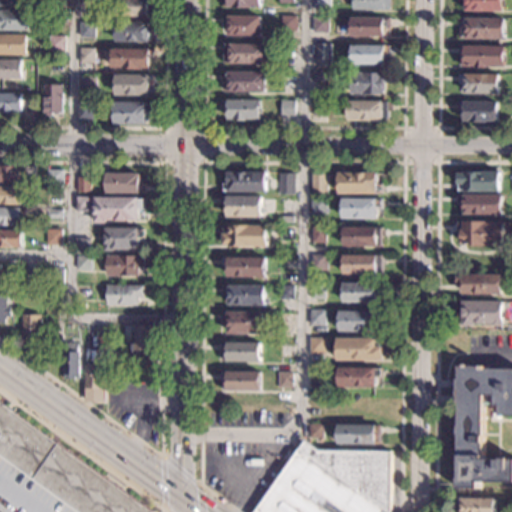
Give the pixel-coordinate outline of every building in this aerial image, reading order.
[(153,0),(153,17),(122,16),(122,0),(153,0)] [(262,0),(262,8),(224,8),(224,0),(262,0)] [(390,0),(390,10),(353,10),(353,0),(390,0)] [(503,0),(503,12),(465,11),(465,1),(459,1),(459,0),(503,0)] [(27,31),(0,31),(0,11),(27,11),(27,31)] [(261,37),(228,36),(228,16),(261,16),(261,37)] [(297,16),(296,32),(281,31),(282,16),(297,16)] [(329,33),(313,33),(313,17),(329,18),(329,33)] [(390,29),(385,29),(385,37),(351,37),(352,18),(390,18),(390,29)] [(505,39),(459,39),(459,18),(505,18),(505,39)] [(154,32),(148,32),(148,42),(115,42),(116,21),(154,22),(154,32)] [(95,38),(79,38),(79,23),(95,23),(95,38)] [(0,36),(26,36),(26,56),(0,55),(0,36)] [(65,52),(49,52),(50,36),(65,36),(65,52)] [(268,64),(224,64),(224,44),(268,45),(268,64)] [(331,44),(331,67),(316,66),(316,44),(331,44)] [(386,65),(353,65),(353,45),(386,45),(386,65)] [(505,67),(461,68),(461,47),(505,47),(505,67)] [(95,64),(79,64),(79,48),(95,48),(95,64)] [(154,59),(149,59),(149,69),(141,69),(141,70),(122,70),(122,68),(111,68),(111,49),(154,49),(154,59)] [(22,79),(0,79),(0,60),(22,60),(22,79)] [(329,73),(329,82),(312,81),(313,72),(329,73)] [(266,92),(224,93),(224,73),(266,73),(266,92)] [(390,83),(385,83),(385,95),(351,94),(351,73),(390,74),(390,83)] [(154,86),(148,86),(148,96),(115,96),(115,75),(154,75),(154,86)] [(498,95),(465,94),(465,84),(459,84),(459,75),(499,75),(498,95)] [(95,76),(94,94),(79,94),(80,76),(95,76)] [(63,113),(61,113),(59,115),(55,114),(54,113),(52,113),(52,117),(45,117),(45,85),(63,85),(63,113)] [(21,113),(0,113),(0,93),(22,93),(21,113)] [(296,117),(280,117),(281,100),(296,100),(296,117)] [(329,106),(331,106),(331,111),(328,111),(328,116),(313,116),(313,100),(329,101),(329,106)] [(261,120),(228,120),(228,109),(222,109),(222,101),(261,101),(261,120)] [(390,121),(348,121),(349,101),(390,102),(390,121)] [(153,114),(147,113),(147,125),(113,124),(113,102),(153,103),(153,114)] [(497,122),(488,122),(488,123),(469,123),(469,122),(463,121),(463,112),(459,112),(459,102),(497,103),(497,122)] [(93,104),(93,120),(77,121),(77,104),(93,104)] [(26,184),(0,184),(0,167),(26,167),(26,184)] [(63,186),(47,186),(47,170),(63,171),(63,186)] [(267,192),(222,192),(222,182),(227,182),(227,172),(267,172),(267,192)] [(378,184),(383,184),(383,194),(339,194),(339,172),(378,172),(378,184)] [(500,173),(500,192),(457,192),(457,174),(464,174),(464,173),(500,173)] [(140,185),(145,185),(145,194),(106,194),(106,174),(139,174),(140,185)] [(295,174),(295,195),(279,194),(279,174),(295,174)] [(328,196),(312,196),(312,175),(328,175),(328,196)] [(91,193),(77,193),(77,178),(91,178),(91,193)] [(21,193),(24,193),(24,201),(21,201),(21,205),(0,204),(0,187),(21,187),(21,193)] [(502,215),(463,215),(463,195),(502,195),(502,215)] [(92,212),(76,212),(76,197),(92,197),(92,212)] [(139,199),(145,199),(145,208),(139,208),(139,221),(106,220),(106,224),(94,224),(94,197),(139,198),(139,199)] [(263,217),(227,217),(227,206),(222,206),(223,197),(263,197),(263,217)] [(327,215),(311,215),(311,198),(327,198),(327,215)] [(383,209),(377,209),(377,219),(342,219),(343,198),(384,199),(383,209)] [(21,226),(0,226),(0,208),(21,209),(21,226)] [(63,219),(47,219),(47,210),(63,210),(63,219)] [(504,246),(503,246),(503,247),(496,247),(496,246),(463,246),(463,244),(462,244),(462,234),(458,234),(458,222),(504,222),(504,246)] [(268,247),(230,247),(230,245),(223,245),(223,226),(268,226),(268,247)] [(295,226),(295,242),(279,242),(279,226),(295,226)] [(326,243),(312,243),(312,227),(326,228),(326,243)] [(383,247),(343,246),(343,227),(383,228),(383,247)] [(146,242),(139,241),(139,249),(130,249),(130,251),(114,250),(114,252),(105,252),(105,228),(146,229),(146,242)] [(65,245),(50,245),(50,229),(65,229),(65,245)] [(23,248),(0,248),(0,231),(23,231),(23,248)] [(91,254),(75,254),(75,239),(90,239),(91,239),(91,254)] [(326,271),(311,271),(311,255),(326,255),(326,271)] [(382,275),(343,274),(344,255),(383,256),(382,275)] [(91,270),(77,270),(77,256),(91,256),(91,270)] [(145,268),(139,268),(139,276),(106,276),(107,256),(145,256),(145,268)] [(266,278),(228,278),(228,267),(224,267),(224,259),(266,259),(266,278)] [(40,268),(39,285),(22,285),(22,267),(40,268)] [(64,284),(49,284),(49,267),(64,267),(64,284)] [(501,295),(463,294),(463,285),(457,285),(457,275),(501,275),(501,295)] [(325,299),(312,299),(311,284),(325,284),(325,299)] [(382,302),(343,302),(343,284),(347,284),(382,284),(382,302)] [(145,297),(138,297),(138,306),(106,305),(107,286),(145,286),(145,297)] [(293,300),(280,300),(280,286),(293,286),(293,300)] [(266,305),(228,306),(228,295),(224,295),(224,287),(266,287),(266,305)] [(8,308),(12,308),(12,319),(7,319),(7,323),(0,323),(0,289),(8,289),(8,308)] [(505,325),(494,325),(494,323),(476,323),(476,325),(463,325),(463,323),(459,323),(459,301),(504,301),(505,325)] [(326,326),(310,326),(310,310),(326,310),(326,326)] [(376,315),(378,315),(378,329),(376,329),(376,332),(339,332),(339,311),(376,311),(376,315)] [(263,335),(228,335),(228,322),(223,322),(223,313),(263,313),(263,335)] [(42,345),(33,345),(33,349),(23,349),(23,316),(42,316),(42,345)] [(151,350),(130,350),(130,344),(134,344),(134,325),(151,326),(151,350)] [(326,355),(310,355),(310,340),(310,339),(326,339),(326,355)] [(383,361),(337,361),(337,339),(383,339),(383,361)] [(261,361),(222,361),(222,343),(261,343),(261,361)] [(292,359),(279,359),(278,343),(292,343),(292,359)] [(80,378),(75,378),(75,379),(65,380),(65,344),(79,344),(80,378)] [(142,365),(128,365),(128,357),(142,357),(142,365)] [(104,403),(85,403),(85,364),(104,364),(104,403)] [(511,416),(500,416),(500,406),(495,406),(495,404),(483,404),(483,460),(511,460),(511,482),(479,482),(479,489),(458,489),(458,479),(459,479),(459,455),(458,455),(459,367),(511,367),(511,416)] [(324,382),(310,382),(310,368),(324,368),(324,382)] [(382,380),(375,380),(375,388),(338,388),(338,368),(382,369),(382,380)] [(261,392),(222,391),(222,373),(261,374),(261,392)] [(292,388),(278,388),(278,373),(293,373),(292,388)] [(324,410),(310,410),(310,395),(324,395),(324,410)] [(382,406),(376,405),(376,416),(338,416),(338,396),(382,396),(382,406)] [(0,402),(155,511),(2,511),(0,510),(0,402)] [(324,439),(309,438),(309,424),(324,424),(324,439)] [(381,445),(338,445),(338,425),(382,426),(381,445)] [(306,440),(255,511),(391,511),(392,451),(320,450),(306,440)] [(495,511),(461,511),(461,510),(453,509),(453,499),(495,499),(495,511)]
